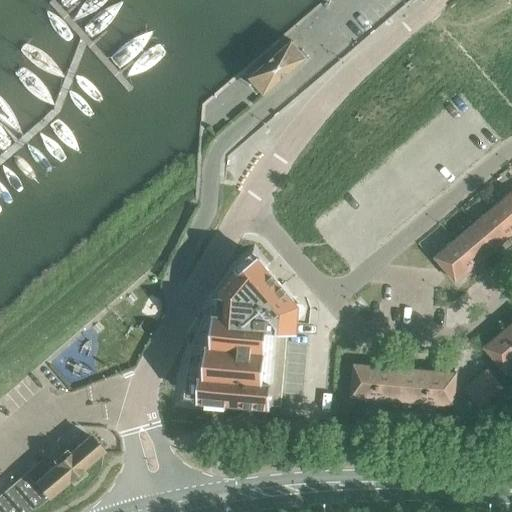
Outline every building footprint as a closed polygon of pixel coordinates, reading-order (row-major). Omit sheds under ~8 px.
[(251,77),(264,94),(306,58),(292,42),(251,77)] [(511,192),(493,208),(511,230),(511,192)] [(474,225),(495,249),(511,234),(511,230),(493,208),(474,225)] [(454,241),(475,266),(495,249),(474,225),(454,241)] [(454,241),(435,258),(455,283),(475,266),(454,241)] [(242,273),(239,270),(220,290),(218,315),(214,315),(211,347),(207,346),(204,378),(200,377),(198,402),(205,402),(205,408),(225,410),(225,404),(270,408),(277,333),(298,334),(299,315),(304,311),(259,258),(242,273)] [(511,340),(504,331),(484,348),(505,372),(511,366),(511,340)] [(376,399),(379,367),(353,365),(351,397),(376,399)] [(402,401),(405,369),(379,367),(376,399),(402,401)] [(428,404),(430,371),(405,369),(402,401),(428,404)] [(428,404),(453,406),(456,374),(430,371),(428,404)] [(89,437),(44,474),(34,482),(48,498),(102,452),(89,437)] [(39,468),(0,501),(0,511),(24,511),(38,506),(48,498),(34,482),(44,474),(39,468)]
